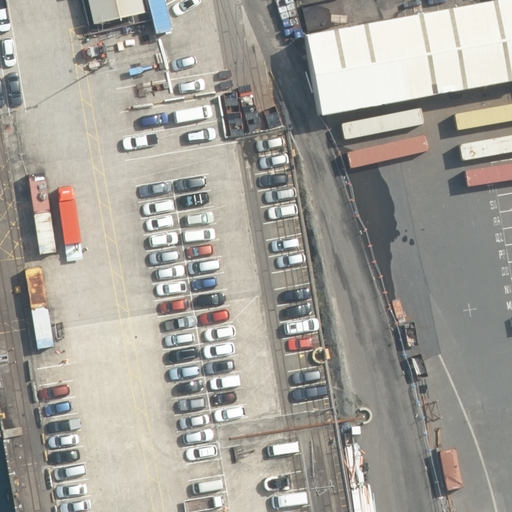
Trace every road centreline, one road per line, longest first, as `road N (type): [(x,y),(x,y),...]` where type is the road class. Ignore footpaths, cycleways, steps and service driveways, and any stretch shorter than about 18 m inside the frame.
road 1 (unknown): [(246,48),(369,270),(393,348),(422,511)]
road 2 (unknown): [(84,86),(86,163),(111,333),(93,441),(92,511)]
road 3 (unknown): [(246,48),(143,84),(84,86)]
